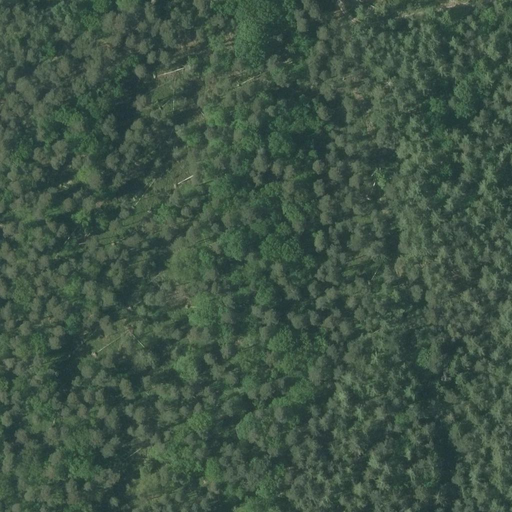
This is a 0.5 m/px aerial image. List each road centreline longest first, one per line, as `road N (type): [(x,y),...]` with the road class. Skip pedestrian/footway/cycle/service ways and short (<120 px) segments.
road 1 (track): [(0,97),(83,31),(139,0)]
road 2 (track): [(341,0),(346,21),(487,0)]
